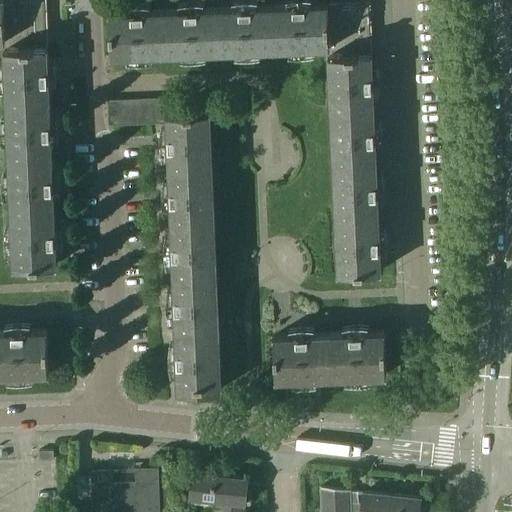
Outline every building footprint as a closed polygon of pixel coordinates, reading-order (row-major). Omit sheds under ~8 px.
[(46,38),(44,0),(2,0),(4,40),(46,38)] [(302,48),(299,0),(297,0),(294,0),(294,4),(273,5),(275,49),(302,48)] [(328,47),(326,3),(306,4),(305,0),(299,0),(302,48),(328,47)] [(248,50),(246,2),(240,2),(240,6),(219,7),(221,51),(248,50)] [(275,49),(273,5),(252,6),(251,2),(246,2),(248,50),(275,49)] [(371,45),(369,2),(328,4),(328,3),(326,3),(328,47),(371,45)] [(194,52),(192,4),(186,5),(186,9),(165,10),(167,53),(194,52)] [(221,51),(219,7),(198,8),(197,4),(192,4),(194,52),(221,51)] [(140,54),(138,7),(132,7),(132,11),(110,12),(112,55),(140,54)] [(167,53),(165,10),(144,10),(144,7),(138,7),(140,54),(167,53)] [(49,68),(48,46),(47,46),(46,38),(4,40),(6,76),(53,74),(53,68),(49,68)] [(373,75),(372,52),(371,52),(371,45),(328,47),(330,82),(377,80),(377,74),(373,75)] [(50,101),(49,80),(53,80),(53,74),(6,76),(7,103),(50,101)] [(374,107),(373,86),(377,86),(377,80),(330,82),(331,109),(374,107)] [(156,122),(154,97),(142,98),(143,123),(156,122)] [(167,113),(166,97),(154,97),(156,122),(167,122),(167,113)] [(132,123),(131,98),(119,99),(120,124),(132,123)] [(143,123),(142,98),(131,98),(132,123),(143,123)] [(120,124),(119,99),(108,99),(109,124),(120,124)] [(51,122),(50,101),(7,103),(8,130),(55,128),(55,122),(51,122)] [(375,129),(374,107),(331,109),(332,136),(379,134),(379,128),(375,129)] [(211,139),(210,111),(167,113),(167,122),(167,135),(164,135),(164,141),(211,139)] [(52,155),(52,134),(56,134),(55,128),(8,130),(9,157),(52,155)] [(377,161),(376,140),(380,140),(379,134),(332,136),(333,163),(377,161)] [(212,166),(211,139),(164,141),(164,147),(168,146),(169,168),(212,166)] [(53,176),(52,155),(9,157),(10,184),(58,182),(57,176),(53,176)] [(378,182),(377,161),(333,163),(334,190),(382,188),(381,182),(378,182)] [(213,193),(212,166),(169,168),(170,189),(166,189),(166,195),(213,193)] [(55,209),(54,188),(58,188),(58,182),(10,184),(11,211),(55,209)] [(379,215),(378,194),(382,194),(382,188),(334,190),(336,217),(379,215)] [(215,220),(213,193),(166,195),(166,200),(170,200),(171,222),(215,220)] [(56,230),(55,209),(11,211),(13,238),(60,236),(60,230),(56,230)] [(380,236),(379,215),(336,217),(337,244),(384,242),(384,236),(380,236)] [(216,247),(215,220),(171,222),(172,243),(168,243),(168,249),(216,247)] [(57,264),(56,243),(56,242),(60,241),(60,236),(13,238),(14,266),(57,264)] [(381,270),(381,253),(380,248),(384,248),(384,242),(337,244),(338,272),(381,270)] [(217,274),(216,247),(168,249),(169,254),(173,254),(173,276),(217,274)] [(218,301),(217,274),(173,276),(174,297),(170,297),(171,303),(218,301)] [(219,328),(218,301),(171,303),(171,308),(175,308),(176,330),(219,328)] [(49,372),(47,328),(25,329),(24,325),(19,326),(21,373),(49,372)] [(0,373),(21,373),(19,326),(13,326),(13,330),(0,330),(0,373)] [(220,355),(219,328),(176,330),(177,351),(173,351),(173,357),(220,355)] [(358,375),(356,328),(350,328),(350,332),(329,333),(331,376),(358,375)] [(386,374),(384,330),(362,331),(362,328),(356,328),(358,375),(386,374)] [(304,377),(302,330),(296,330),(296,334),(274,335),(276,378),(304,377)] [(331,376),(329,333),(308,334),(308,330),(302,330),(304,377),(331,376)] [(222,388),(220,355),(173,357),(173,362),(177,362),(178,390),(222,388)] [(54,449),(39,450),(39,459),(54,459),(54,449)] [(109,470),(92,470),(93,511),(158,511),(157,467),(136,468),(136,482),(109,483),(109,470)] [(247,477),(192,471),(189,497),(228,501),(228,511),(242,511),(242,503),(244,503),(247,477)] [(351,489),(321,485),(321,511),(417,511),(419,496),(363,490),(361,503),(359,503),(357,490),(351,489)]
